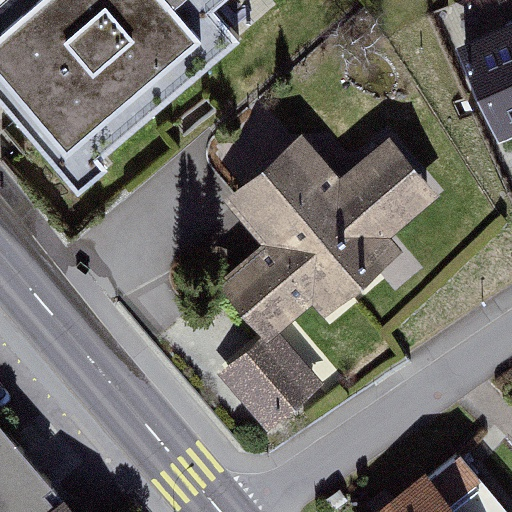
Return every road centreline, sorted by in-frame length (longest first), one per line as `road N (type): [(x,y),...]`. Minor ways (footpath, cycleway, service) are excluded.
road 1 (secondary): [(0,254),(220,511)]
road 2 (residential): [(254,511),(511,339)]
